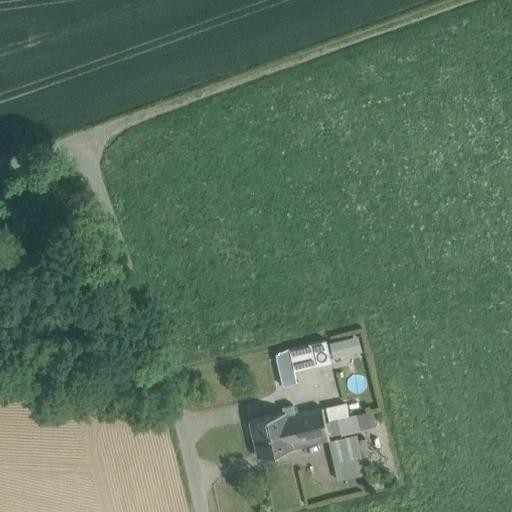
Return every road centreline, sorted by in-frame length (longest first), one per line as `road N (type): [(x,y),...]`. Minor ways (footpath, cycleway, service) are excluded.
road 1 (unclassified): [(0,166),(78,139),(181,428),(200,511)]
road 2 (track): [(78,139),(470,0)]
